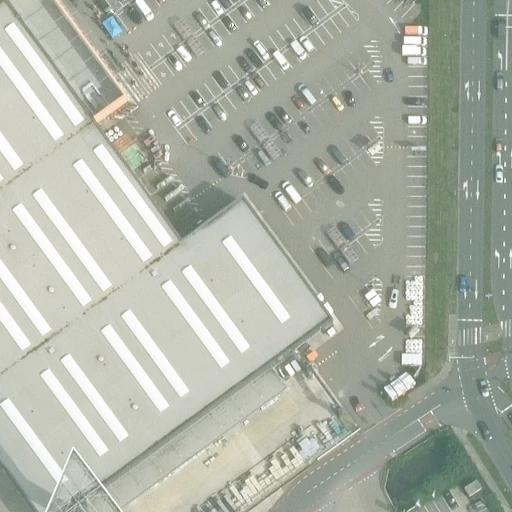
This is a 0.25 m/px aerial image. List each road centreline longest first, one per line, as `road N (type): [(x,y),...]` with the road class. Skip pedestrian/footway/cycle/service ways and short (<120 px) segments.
road 1 (secondary): [(475,0),(465,337),(471,386)]
road 2 (residential): [(284,511),(471,386)]
